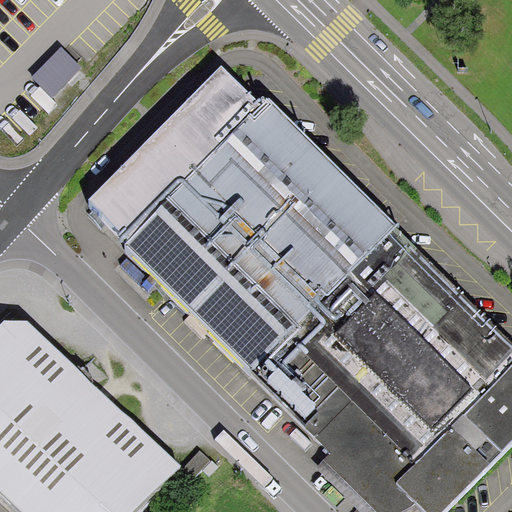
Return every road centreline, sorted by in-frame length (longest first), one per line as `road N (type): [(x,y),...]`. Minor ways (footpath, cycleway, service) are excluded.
road 1 (residential): [(313,511),(16,216)]
road 2 (secondary): [(285,0),(511,231)]
road 3 (residential): [(208,0),(16,216)]
